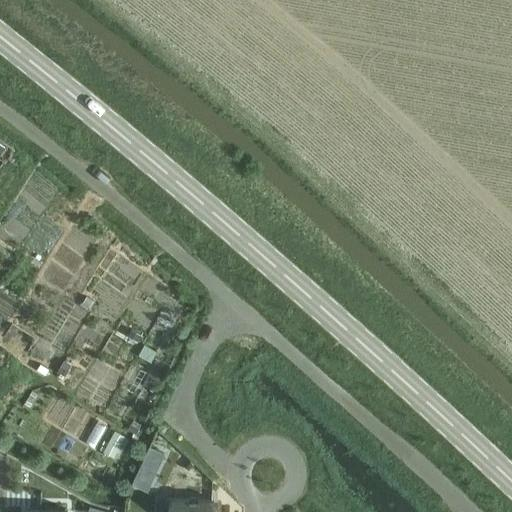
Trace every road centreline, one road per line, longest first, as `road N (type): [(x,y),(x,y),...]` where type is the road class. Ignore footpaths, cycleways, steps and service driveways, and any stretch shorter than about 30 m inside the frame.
road 1 (secondary): [(511,478),(370,345),(0,39)]
road 2 (unclassified): [(238,304),(466,511)]
road 3 (residential): [(278,502),(293,488),(294,467),(282,451),(263,446),(245,455),(237,473),(242,492),(265,504)]
